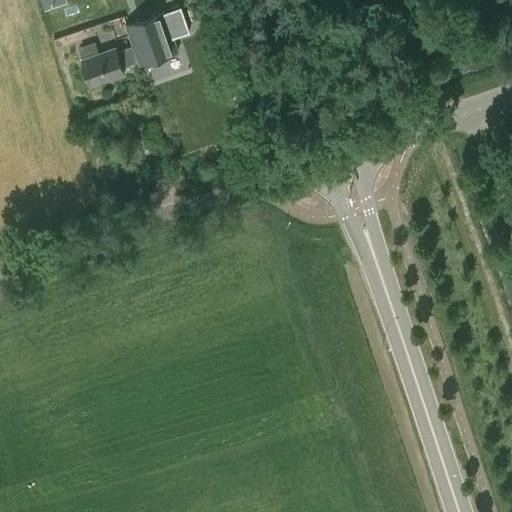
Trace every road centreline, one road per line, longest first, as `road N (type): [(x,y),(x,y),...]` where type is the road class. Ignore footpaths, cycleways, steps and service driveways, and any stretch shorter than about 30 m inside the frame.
road 1 (unclassified): [(339,153),(457,511)]
road 2 (unclassified): [(0,269),(339,153)]
road 3 (unclassified): [(339,153),(511,96)]
